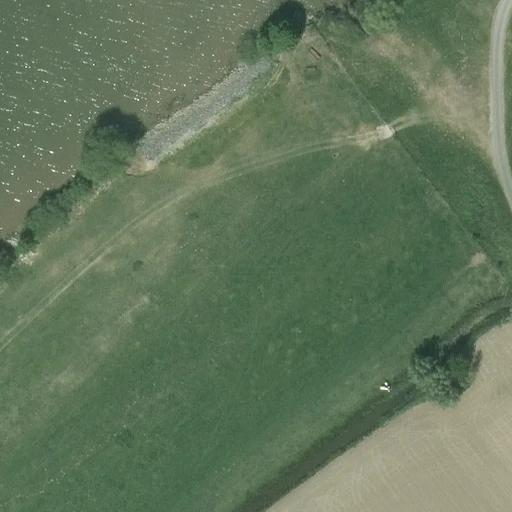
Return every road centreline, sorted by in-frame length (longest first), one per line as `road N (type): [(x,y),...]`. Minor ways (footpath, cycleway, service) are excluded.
road 1 (track): [(0,397),(60,333),(247,176),(428,120),(502,171)]
road 2 (unclassified): [(511,197),(497,116),(507,0)]
